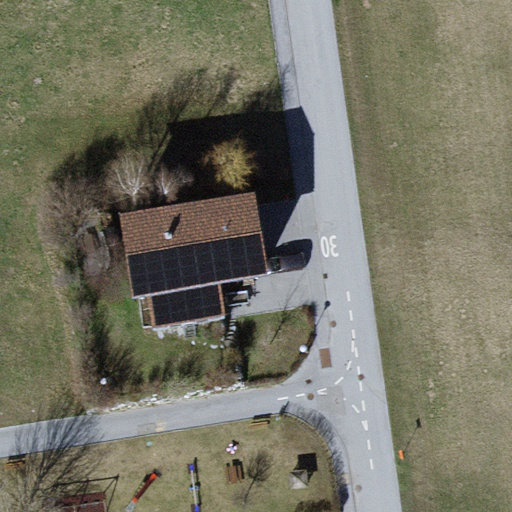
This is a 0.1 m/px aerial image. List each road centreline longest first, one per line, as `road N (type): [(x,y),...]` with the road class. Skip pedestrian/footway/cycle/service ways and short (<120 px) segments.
road 1 (residential): [(363,390),(309,0)]
road 2 (residential): [(363,390),(0,443)]
road 3 (residential): [(379,511),(363,390)]
